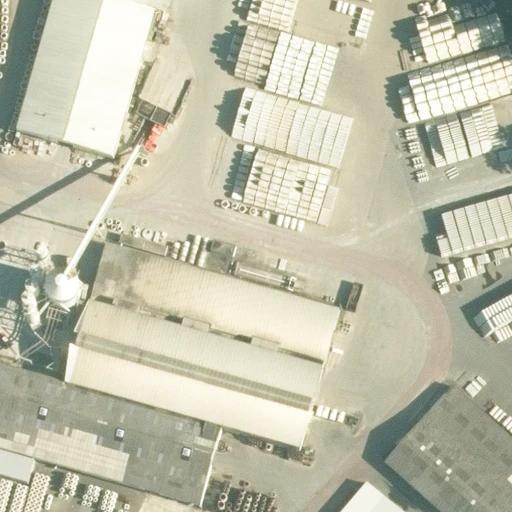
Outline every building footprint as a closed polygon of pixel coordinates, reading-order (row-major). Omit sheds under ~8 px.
[(156,13),(108,0),(55,0),(17,133),(114,160),(148,40),(156,13)] [(499,19),(480,25),(482,31),(461,38),(465,50),(505,37),(499,19)] [(455,63),(466,102),(511,89),(511,58),(509,46),(477,55),(482,70),(473,73),(469,59),(455,63)] [(144,100),(137,115),(146,119),(157,123),(165,127),(172,113),(144,100)] [(511,100),(396,126),(407,179),(489,161),(498,200),(511,196),(511,100)] [(146,119),(134,145),(144,150),(157,123),(146,119)] [(342,192),(363,194),(364,177),(343,176),(342,192)] [(340,311),(107,246),(92,298),(86,318),(67,387),(222,431),(300,453),(340,311)] [(92,298),(83,295),(77,315),(86,318),(92,298)] [(67,387),(0,368),(0,450),(201,508),(222,431),(67,387)] [(511,511),(511,440),(453,387),(386,464),(440,511),(511,511)] [(399,511),(368,485),(344,511),(399,511)]
